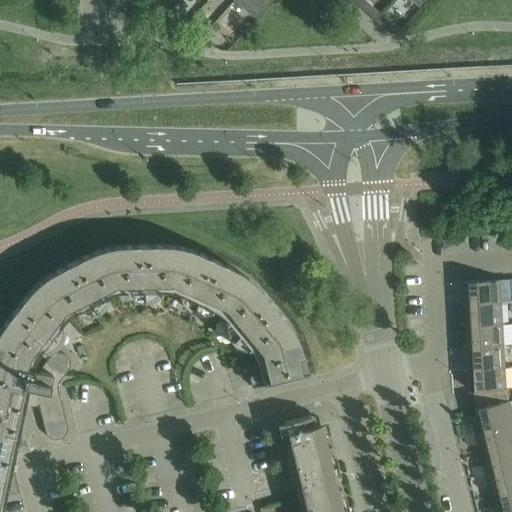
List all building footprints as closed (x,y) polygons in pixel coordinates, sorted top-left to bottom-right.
[(234,0),(234,1),(250,15),(263,0),(234,0)] [(361,0),(349,0),(359,8),(364,2),(361,0)] [(364,2),(359,8),(374,22),(380,16),(364,2)] [(380,16),(374,22),(390,35),(395,29),(380,16)] [(58,383),(59,381),(67,371),(68,369),(69,368),(69,367),(69,365),(70,363),(69,362),(69,360),(68,359),(67,357),(66,356),(65,355),(64,354),(62,353),(61,353),(58,353),(56,353),(55,353),(53,354),(52,354),(50,355),(49,357),(38,371),(26,369),(28,358),(64,313),(114,287),(172,286),(224,310),(260,354),(268,383),(307,373),(302,353),(300,348),(299,344),(298,341),(295,335),(293,332),(290,326),(288,323),(284,319),(266,297),(263,293),(261,290),(258,288),(253,283),(248,278),(244,275),(241,273),(236,271),(230,268),(199,253),(196,252),(189,250),(184,248),(177,247),(171,246),(164,245),(124,246),(118,246),(115,247),(110,247),(106,248),(100,250),(95,252),(90,254),(87,255),(55,271),(51,274),(45,277),(39,282),(35,285),(30,290),(25,296),(2,326),(0,328),(0,493),(22,387),(34,390),(44,431),(45,432),(45,434),(46,435),(47,436),(48,437),(50,439),(52,439),(54,440),(55,440),(57,440),(59,439),(61,439),(63,437),(64,436),(65,435),(66,433),(67,431),(67,429),(67,427),(67,426),(57,390),(57,387),(58,385),(58,384),(58,383)] [(466,282),(467,305),(502,303),(500,280),(466,282)] [(502,303),(467,305),(468,326),(503,324),(502,303)] [(503,324),(468,326),(469,348),(504,346),(503,324)] [(504,346),(469,348),(471,369),(506,367),(504,346)] [(506,367),(471,369),(472,392),(473,392),(506,390),(507,390),(506,367)] [(249,380),(249,381),(251,387),(263,384),(261,377),(249,380)] [(506,390),(473,392),(477,409),(509,401),(506,390)] [(464,425),(466,435),(511,424),(511,408),(510,401),(509,401),(477,409),(476,410),(479,421),(464,425)] [(346,511),(344,502),(339,503),(332,475),(337,474),(333,460),(329,461),(320,425),(312,427),(310,416),(283,423),(305,511),(346,511)] [(511,424),(466,435),(469,446),(484,442),(487,453),(511,446),(511,424)] [(474,467),(477,477),(511,468),(511,446),(487,453),(489,463),(474,467)] [(511,468),(477,477),(479,488),(494,484),(497,495),(511,490),(511,468)] [(283,490),(294,487),(292,476),(280,479),(283,490)] [(484,509),(485,511),(511,511),(511,490),(497,495),(500,505),(484,509)]
